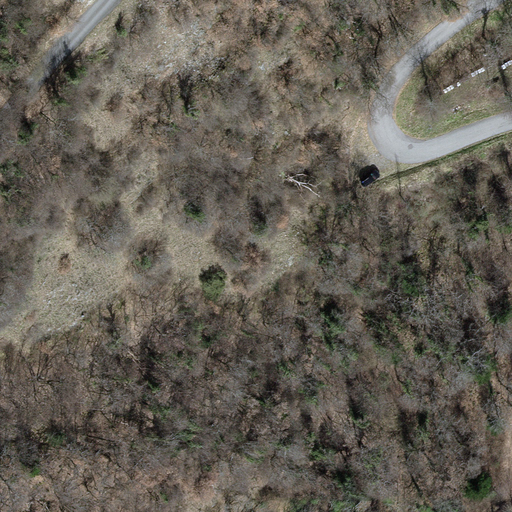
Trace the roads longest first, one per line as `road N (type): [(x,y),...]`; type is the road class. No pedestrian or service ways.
road 1 (unclassified): [(511,120),(416,152),(391,144),(382,124),(402,70),(488,0)]
road 2 (unclassified): [(108,0),(0,124)]
